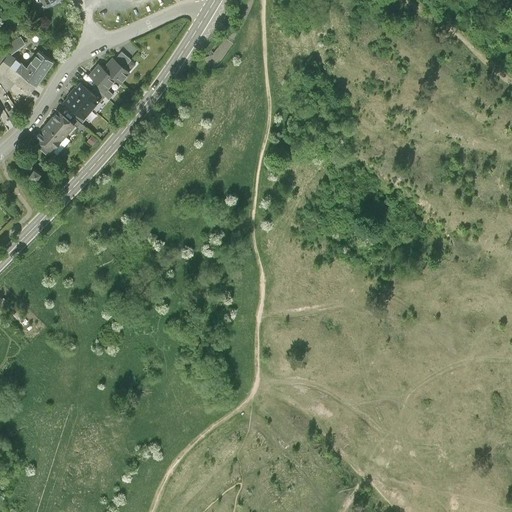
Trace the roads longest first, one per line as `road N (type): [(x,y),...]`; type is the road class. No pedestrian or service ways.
road 1 (secondary): [(0,262),(129,126),(206,15)]
road 2 (residential): [(206,15),(182,9),(78,55),(0,153)]
